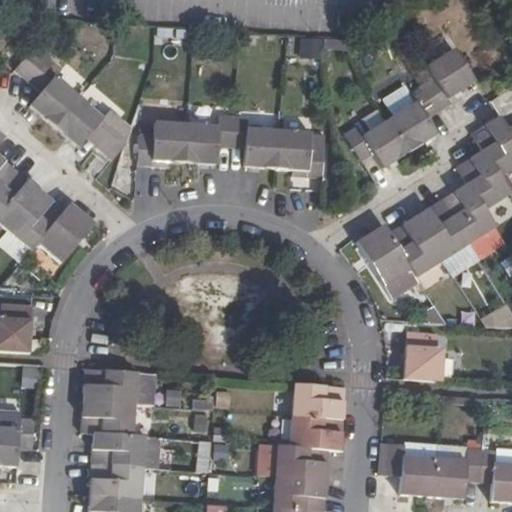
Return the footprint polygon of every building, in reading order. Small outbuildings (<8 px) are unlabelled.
[(299,40),(300,59),(322,58),(321,39),(299,40)] [(28,85),(47,62),(32,50),(13,72),(28,85)] [(431,79),(418,87),(437,116),(449,108),(446,102),(473,85),(453,54),(426,72),(431,79)] [(59,72),(47,62),(28,85),(39,95),(27,109),(52,130),(76,102),(51,82),(59,72)] [(415,107),(388,124),(408,155),(435,138),(425,123),(437,116),(418,87),(407,94),(415,107)] [(99,146),(119,123),(107,113),(100,122),(76,102),(52,130),(75,151),(88,136),(99,146)] [(362,133),(383,122),(377,111),(356,122),(362,133)] [(219,129),(186,127),(184,164),(216,167),(217,149),(230,150),(232,120),(220,119),(219,129)] [(247,121),(232,120),(230,150),(244,151),(244,169),(276,171),(278,133),(247,131),(247,121)] [(511,170),(511,143),(498,121),(471,138),(481,155),(497,179),(511,170)] [(119,123),(99,146),(96,150),(110,162),(123,147),(128,130),(119,123)] [(343,140),(359,165),(372,158),(381,172),(408,155),(388,124),(361,141),(355,132),(343,140)] [(139,138),(137,167),(152,168),(154,162),(184,164),(186,127),(156,125),(155,139),(139,138)] [(309,135),(278,133),(276,171),(306,173),(306,180),(321,181),(323,151),(309,150),(309,135)] [(483,213),(509,197),(497,179),(481,155),(456,171),(467,188),(483,213)] [(0,191),(14,175),(0,163),(0,191)] [(0,191),(0,229),(6,234),(38,196),(14,175),(0,191)] [(467,248),(494,230),(483,213),(467,188),(440,205),(467,248)] [(6,234),(29,254),(36,246),(61,216),(38,196),(6,234)] [(442,264),(467,248),(440,205),(415,221),(442,264)] [(36,246),(60,267),(92,228),(68,208),(61,216),(36,246)] [(416,281),(442,264),(415,221),(388,238),(410,272),(416,281)] [(382,289),(410,272),(388,238),(382,229),(355,246),(382,289)] [(0,321),(0,354),(29,357),(32,311),(2,309),(1,322),(0,321)] [(436,340),(407,337),(403,384),(441,387),(443,353),(435,352),(436,340)] [(134,409),(137,377),(86,373),(83,406),(134,409)] [(294,389),(292,421),(343,424),(345,392),(294,389)] [(132,441),(134,409),(83,406),(81,437),(95,438),(132,441)] [(292,421),(290,452),(328,455),(341,456),(343,424),(292,421)] [(19,432),(0,431),(0,468),(16,470),(18,452),(32,453),(34,424),(20,422),(19,432)] [(142,472),(144,442),(132,441),(95,438),(92,468),(142,472)] [(434,465),(435,447),(404,445),(404,451),(404,462),(434,465)] [(466,456),(466,449),(435,447),(434,465),(465,467),(466,456)] [(380,449),(377,480),(386,480),(389,450),(380,449)] [(389,450),(386,480),(401,481),(400,500),(432,502),(434,465),(404,462),(404,451),(389,450)] [(277,451),(275,482),(326,486),(328,455),(290,452),(277,451)] [(511,454),(496,453),(495,457),(495,469),(511,470),(511,454)] [(465,467),(434,465),(432,502),(464,504),(465,486),(478,487),(480,456),(466,456),(465,467)] [(495,457),(480,456),(478,487),(492,488),(491,507),(511,508),(511,470),(495,469),(495,457)] [(140,503),(142,472),(92,468),(90,499),(140,503)] [(275,482),(273,511),(324,511),(326,486),(275,482)] [(138,511),(140,503),(90,499),(89,511),(138,511)]
